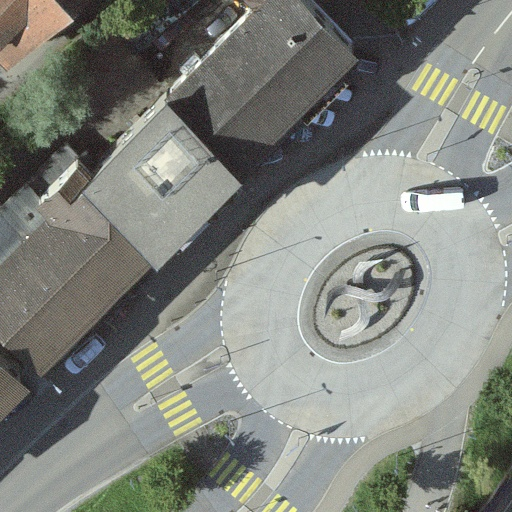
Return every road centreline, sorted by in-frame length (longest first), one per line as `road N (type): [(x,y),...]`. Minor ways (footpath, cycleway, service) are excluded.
road 1 (primary): [(270,279),(110,398),(69,455)]
road 2 (primary): [(511,11),(461,48),(359,200)]
road 3 (primary): [(69,455),(139,437),(235,384),(287,375)]
road 4 (primary): [(446,218),(454,176),(511,41)]
road 5 (residential): [(422,511),(443,416),(434,352)]
road 6 (secondary): [(287,375),(275,425),(211,511)]
road 7 (secondary): [(287,511),(372,391)]
road 8 (residential): [(0,86),(88,0)]
road 9 (primary): [(359,200),(311,226),(270,279)]
